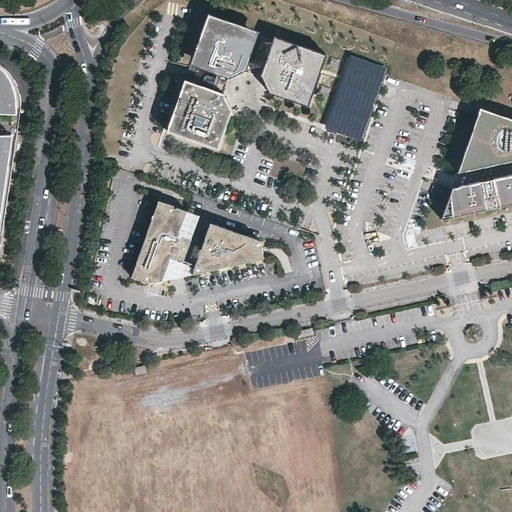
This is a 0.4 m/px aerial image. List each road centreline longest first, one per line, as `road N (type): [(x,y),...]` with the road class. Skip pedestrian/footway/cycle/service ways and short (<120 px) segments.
road 1 (secondary): [(1,25),(37,45),(57,76),(27,308)]
road 2 (residential): [(59,316),(182,339),(340,304)]
road 3 (secondary): [(59,316),(89,70)]
road 4 (secondary): [(27,308),(14,375),(7,511)]
road 5 (secondary): [(43,511),(46,400),(59,316)]
road 6 (residential): [(340,304),(511,266)]
road 7 (primary): [(358,0),(511,43)]
